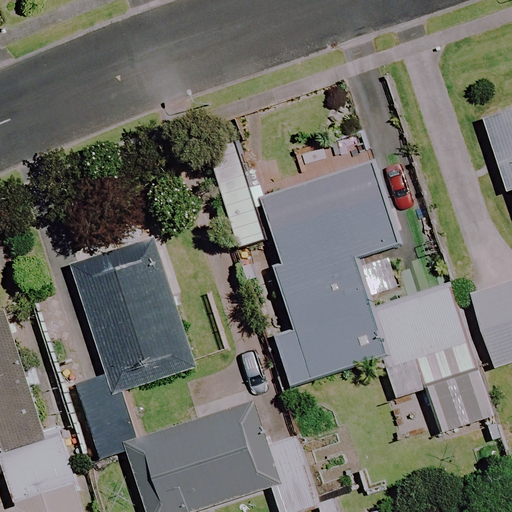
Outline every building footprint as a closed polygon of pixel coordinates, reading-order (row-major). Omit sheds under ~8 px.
[(511,366),(511,114),(487,123),(511,199),(511,289),(476,301),(498,371),(511,366)] [(400,247),(377,171),(268,205),(288,269),(280,272),(299,333),(280,339),(295,388),(415,350),(428,389),(477,374),(451,291),(374,315),(357,261),(400,247)] [(199,373),(166,263),(82,288),(109,377),(80,386),(102,462),(140,451),(124,395),(199,373)] [(52,434),(15,316),(0,321),(0,459),(3,459),(19,511),(87,511),(62,431),(52,434)] [(267,448),(253,406),(140,443),(143,452),(132,455),(150,511),(209,511),(274,491),(280,511),(320,511),(323,511),(299,437),(267,448)]
